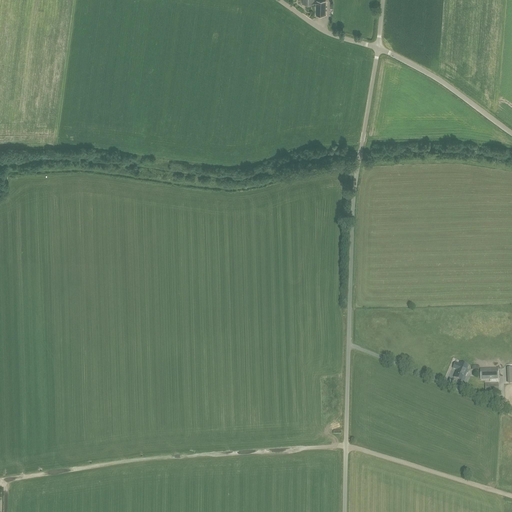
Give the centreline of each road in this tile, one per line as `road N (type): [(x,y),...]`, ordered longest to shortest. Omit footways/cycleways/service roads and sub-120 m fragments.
road 1 (track): [(0,478),(195,453),(345,445),(511,495)]
road 2 (unclassified): [(344,511),(353,197),(377,47)]
road 3 (unclassified): [(511,134),(377,47)]
